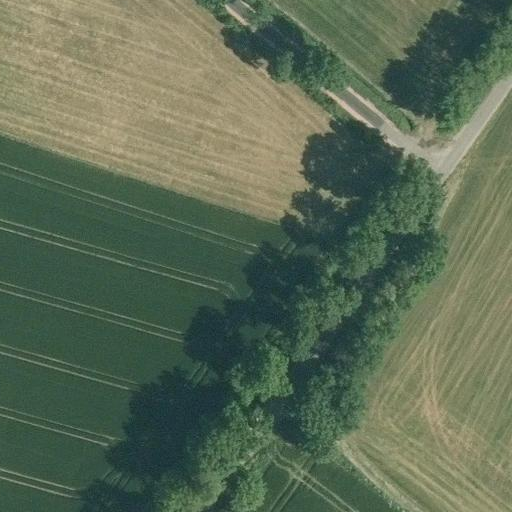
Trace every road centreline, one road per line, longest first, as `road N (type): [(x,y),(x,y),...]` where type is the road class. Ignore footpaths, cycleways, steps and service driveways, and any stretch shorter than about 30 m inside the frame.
road 1 (unclassified): [(443,173),(201,511)]
road 2 (unclassified): [(231,0),(443,173)]
